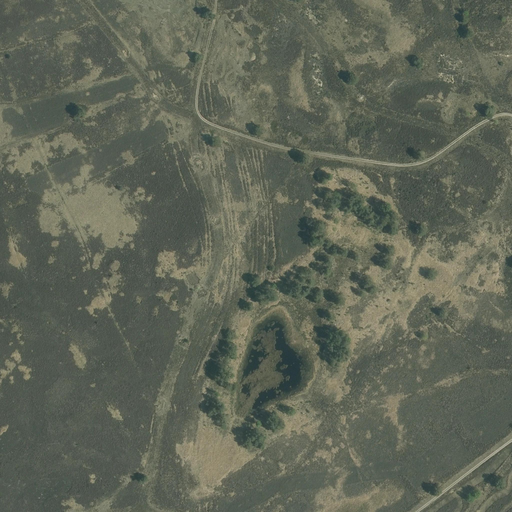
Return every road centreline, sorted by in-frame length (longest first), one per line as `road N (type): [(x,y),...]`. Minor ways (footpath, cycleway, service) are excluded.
road 1 (track): [(216,0),(196,103),(201,118),(217,126),(271,145),(410,165),(492,116),(511,115)]
road 2 (track): [(511,440),(416,511)]
